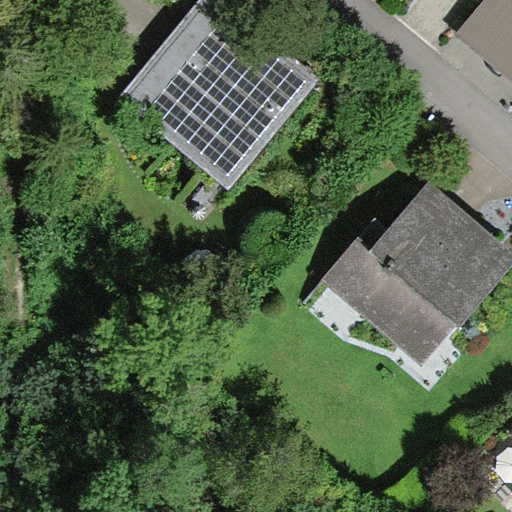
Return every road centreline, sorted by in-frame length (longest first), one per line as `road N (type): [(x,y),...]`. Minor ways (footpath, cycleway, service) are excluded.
road 1 (track): [(3,511),(11,485),(12,175),(17,126),(52,0)]
road 2 (residential): [(511,154),(326,0)]
